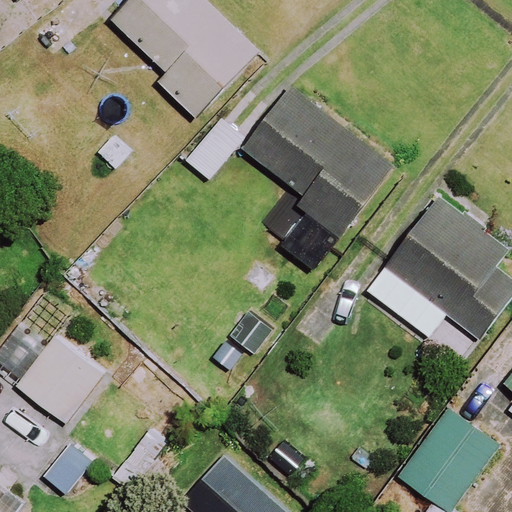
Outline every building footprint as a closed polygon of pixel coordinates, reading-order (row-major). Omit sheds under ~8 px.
[(262,57),(203,0),(132,0),(113,20),(171,76),(163,85),(201,121),(262,57)] [(396,168),(298,88),(247,149),(307,198),(301,206),(339,237),(396,168)] [(247,141),(223,120),(187,160),(212,181),(247,141)] [(510,246),(441,190),(382,263),(394,273),(375,296),(402,318),(423,293),(481,339),(511,300),(511,275),(496,263),(510,246)] [(104,373),(59,338),(21,387),(66,421),(104,373)] [(453,511),(500,448),(449,411),(402,476),(452,511),(453,511)] [(151,423),(108,476),(132,496),(175,442),(151,423)] [(288,511),(226,456),(185,501),(196,511),(288,511)]
